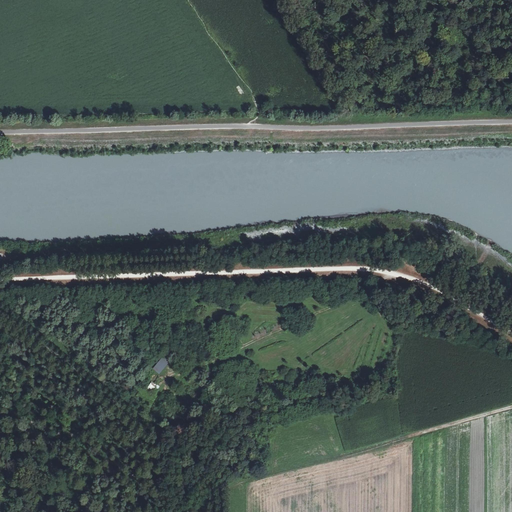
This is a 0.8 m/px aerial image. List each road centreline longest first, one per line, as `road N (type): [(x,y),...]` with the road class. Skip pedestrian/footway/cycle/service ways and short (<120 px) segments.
road 1 (track): [(0,279),(357,266),(417,278),(511,334)]
road 2 (track): [(511,406),(379,443)]
